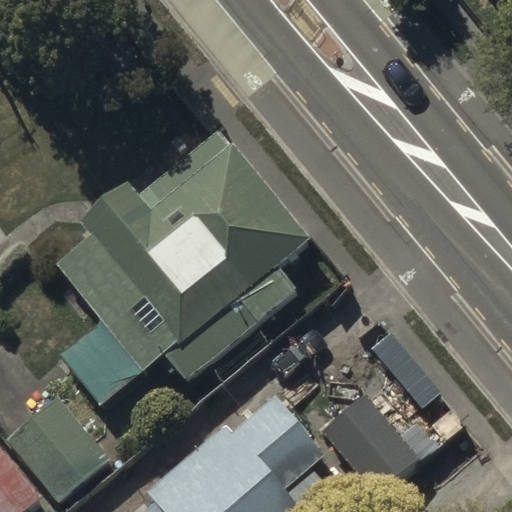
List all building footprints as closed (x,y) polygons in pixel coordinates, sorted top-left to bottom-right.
[(93,244),(56,275),(144,383),(166,364),(188,390),(298,300),(279,276),(311,249),(221,140),(140,207),(126,190),(79,228),(93,244)] [(276,390),(234,429),(225,419),(150,489),(158,498),(142,511),(319,511),(284,473),(321,439),(276,390)] [(365,392),(324,429),(378,490),(419,453),(365,392)] [(60,395),(7,439),(57,500),(110,456),(60,395)] [(0,511),(21,511),(43,495),(0,442),(0,511)]
